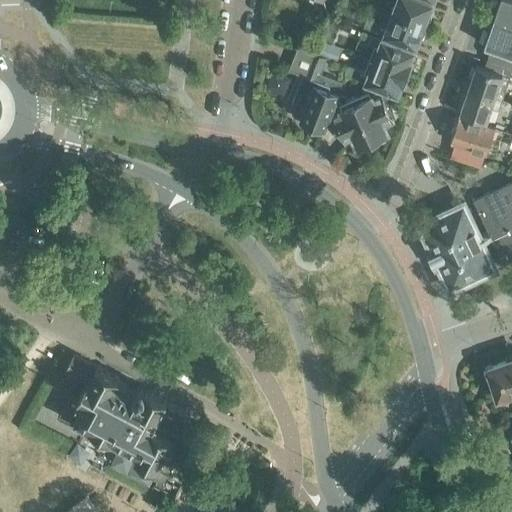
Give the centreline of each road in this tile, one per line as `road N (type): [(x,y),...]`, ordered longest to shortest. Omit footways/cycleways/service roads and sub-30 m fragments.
road 1 (tertiary): [(17,140),(181,187),(234,226),(302,332),(337,504)]
road 2 (residential): [(471,0),(394,206),(363,231)]
road 3 (tertiary): [(218,151),(27,106)]
road 4 (tertiary): [(363,231),(287,170),(218,151)]
road 5 (residential): [(218,151),(238,0)]
road 6 (tertiary): [(419,352),(402,300),(363,231)]
road 7 (residential): [(337,504),(441,422)]
